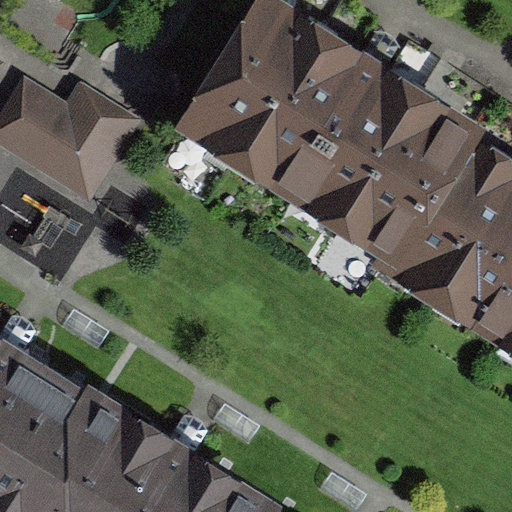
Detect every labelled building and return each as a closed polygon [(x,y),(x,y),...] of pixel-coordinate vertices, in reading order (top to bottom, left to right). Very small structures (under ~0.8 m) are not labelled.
[(399,270),(473,149),(486,129),(275,0),(254,0),(173,132),(399,270)] [(0,72),(8,61),(0,55),(0,72)] [(82,75),(70,95),(24,73),(0,112),(0,149),(94,200),(145,114),(82,75)] [(511,172),(473,149),(399,270),(388,288),(511,364),(511,172)] [(84,380),(0,327),(0,511),(71,511),(67,406),(84,380)] [(71,511),(273,511),(277,506),(84,380),(67,406),(71,511)]
